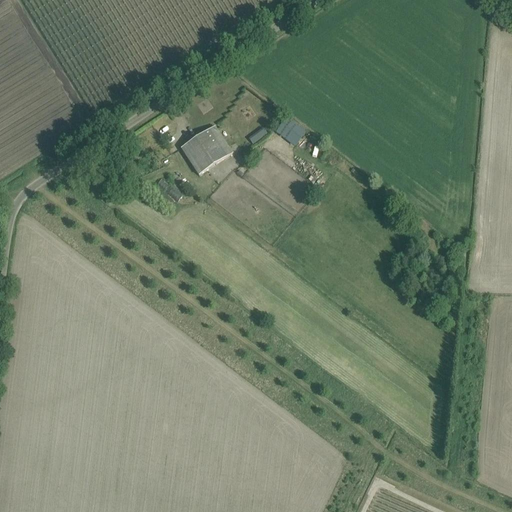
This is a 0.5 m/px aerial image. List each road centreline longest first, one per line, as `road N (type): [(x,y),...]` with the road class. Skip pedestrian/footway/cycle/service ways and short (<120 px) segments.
road 1 (unclassified): [(0,287),(21,197),(318,0)]
road 2 (track): [(34,186),(384,449)]
